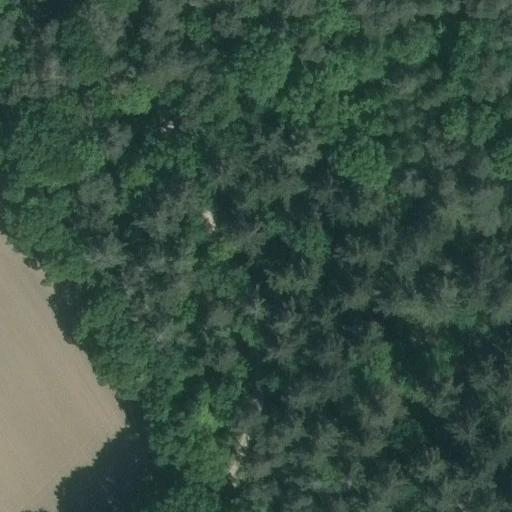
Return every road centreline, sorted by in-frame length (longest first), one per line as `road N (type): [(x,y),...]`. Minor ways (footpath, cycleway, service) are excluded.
road 1 (unknown): [(0,113),(118,171),(192,288),(173,511)]
road 2 (track): [(203,511),(261,433),(269,378),(261,329),(158,93)]
